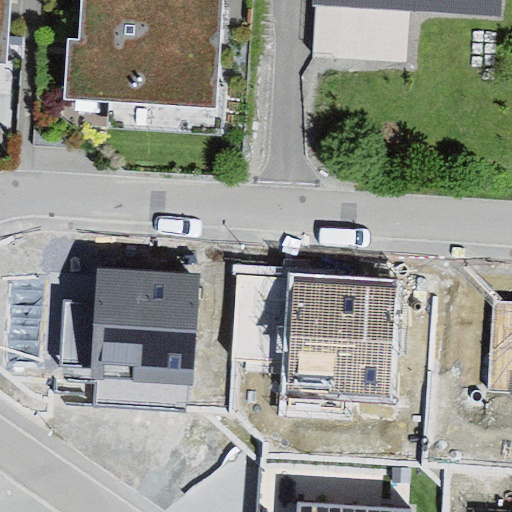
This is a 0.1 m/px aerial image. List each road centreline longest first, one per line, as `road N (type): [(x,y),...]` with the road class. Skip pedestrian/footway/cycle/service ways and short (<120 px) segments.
road 1 (residential): [(0,214),(75,209),(511,230)]
road 2 (residential): [(107,511),(0,437)]
